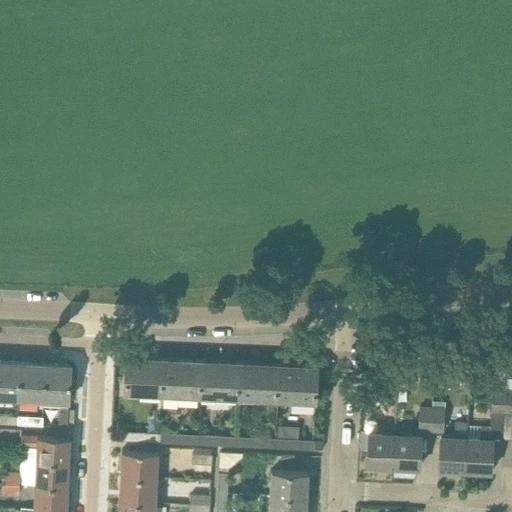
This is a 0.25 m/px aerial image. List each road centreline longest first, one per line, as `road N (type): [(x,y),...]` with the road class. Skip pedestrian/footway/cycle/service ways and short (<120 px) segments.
road 1 (unclassified): [(98,313),(346,311)]
road 2 (residential): [(337,492),(508,502),(511,480)]
road 3 (residential): [(337,492),(346,311)]
road 4 (unclassified): [(346,311),(511,291)]
road 5 (residential): [(89,511),(96,349)]
